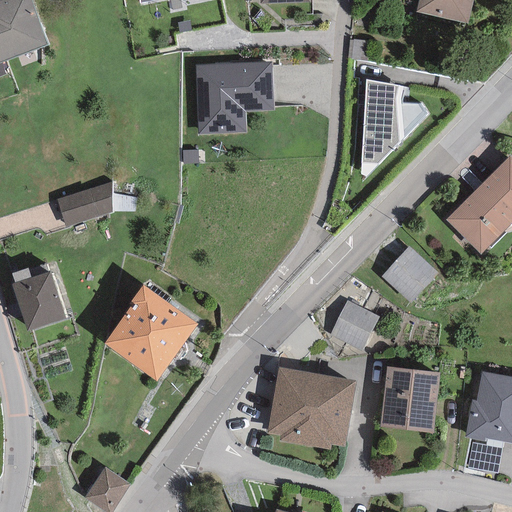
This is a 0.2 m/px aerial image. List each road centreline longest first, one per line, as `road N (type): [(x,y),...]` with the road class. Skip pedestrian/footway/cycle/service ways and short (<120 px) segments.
road 1 (residential): [(268,337),(257,306),(307,241),(329,181),(349,0)]
road 2 (residential): [(268,337),(511,87)]
road 3 (residential): [(511,498),(472,488),(325,485),(224,458),(183,438)]
road 4 (residential): [(0,337),(18,430),(10,511)]
road 5 (residential): [(183,438),(268,337)]
